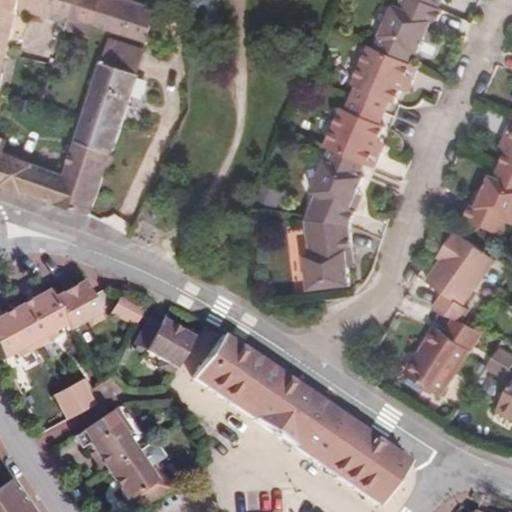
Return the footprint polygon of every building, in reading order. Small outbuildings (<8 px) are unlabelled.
[(74,21),(155,44),(160,26),(127,16),(130,3),(120,0),(119,0),(80,0),(80,2),(73,0),(51,0),(52,0),(51,0),(18,0),(17,6),(0,0),(0,192),(13,196),(21,161),(9,158),(13,141),(0,138),(0,126),(33,2),(50,7),(46,19),(73,26),(74,21)] [(394,0),(385,28),(380,26),(365,71),(352,66),(339,106),(342,107),(337,120),(372,132),(377,120),(381,121),(386,107),(390,98),(398,101),(404,85),(398,82),(403,71),(415,75),(419,72),(423,59),(419,57),(414,55),(419,42),(423,45),(430,27),(425,24),(430,11),(435,13),(440,0),(394,0)] [(419,57),(423,45),(419,42),(414,55),(419,57)] [(104,222),(123,158),(147,75),(106,64),(75,177),(41,168),(33,201),(104,222)] [(395,109),(398,101),(390,98),(386,107),(395,109)] [(372,132),(337,120),(334,131),(368,143),(372,132)] [(368,143),(334,131),(329,129),(315,169),(321,171),(356,183),(368,187),(373,171),(365,168),(368,160),(373,145),(368,143)] [(492,175),(511,183),(511,137),(507,135),(496,131),(490,146),(497,150),(493,159),(487,174),(492,175)] [(486,156),(493,159),(497,150),(490,146),(486,156)] [(376,163),(368,160),(365,168),(373,171),(376,163)] [(356,183),(321,171),(317,182),(352,195),(356,183)] [(488,184),(511,193),(511,183),(492,175),(488,184)] [(352,195),(317,182),(305,214),(311,216),(306,231),(347,245),(352,229),(347,226),(353,211),(358,197),(352,195)] [(467,210),(459,228),(498,244),(504,229),(510,231),(511,226),(511,193),(488,184),(485,183),(478,198),(472,213),(467,210)] [(473,196),(467,210),(472,213),(478,198),(473,196)] [(358,213),(353,211),(347,226),(352,229),(358,213)] [(347,245),(306,231),(303,241),(305,261),(349,255),(347,245)] [(437,262),(441,264),(436,273),(423,295),(442,305),(431,323),(451,330),(460,333),(467,321),(461,317),(489,268),(447,244),(437,262)] [(349,255),(305,261),(308,276),(304,277),(309,312),(350,305),(348,288),(346,270),(351,270),(349,255)] [(437,262),(432,270),(436,273),(441,264),(437,262)] [(55,336),(52,331),(65,325),(68,330),(86,321),(88,326),(103,319),(91,296),(81,282),(66,289),(50,298),(46,290),(27,300),(3,313),(0,314),(0,359),(14,351),(16,356),(55,336)] [(136,326),(145,311),(120,296),(111,311),(136,326)] [(172,372),(192,335),(163,319),(162,323),(150,316),(134,343),(163,361),(160,366),(172,372)] [(434,341),(409,390),(445,409),(481,341),(460,333),(451,330),(443,346),(434,341)] [(378,504),(408,463),(259,359),(253,354),(236,345),(223,337),(193,376),(227,399),(268,428),(300,450),(327,469),(359,491),(378,504)] [(511,354),(501,348),(489,369),(511,381),(511,382),(500,407),(511,412),(511,354)] [(57,406),(85,391),(79,381),(60,391),(56,393),(55,389),(49,391),(50,399),(57,406)] [(92,404),(85,391),(57,406),(55,408),(62,420),(92,404)] [(101,415),(75,432),(83,444),(87,441),(127,501),(135,496),(141,505),(168,486),(155,465),(149,468),(128,433),(132,430),(124,418),(109,427),(101,415)] [(0,511),(29,511),(8,480),(4,482),(0,474),(0,511)]
